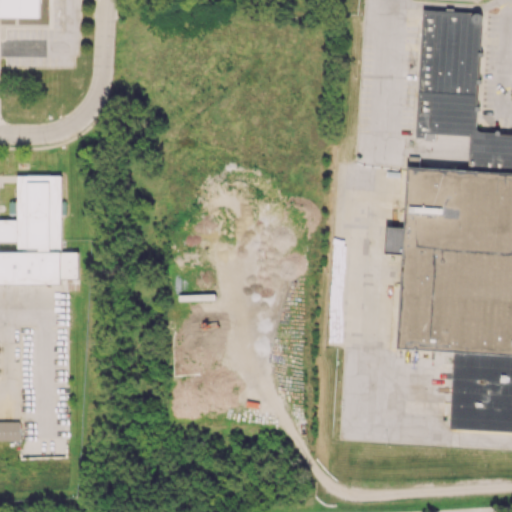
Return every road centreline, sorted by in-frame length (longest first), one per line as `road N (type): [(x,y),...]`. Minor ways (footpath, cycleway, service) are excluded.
road 1 (track): [(511,486),(328,488),(245,369),(235,308)]
road 2 (residential): [(105,0),(97,94),(60,129)]
